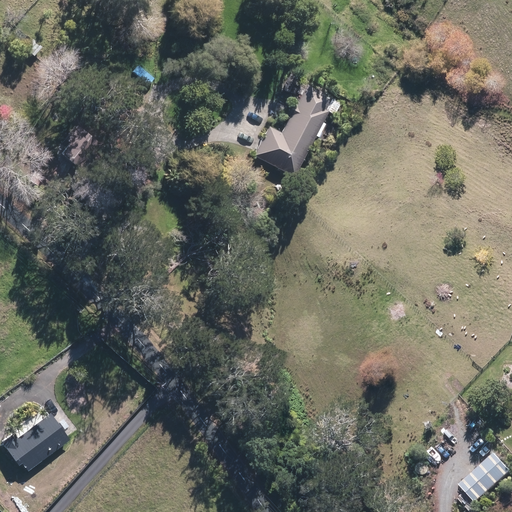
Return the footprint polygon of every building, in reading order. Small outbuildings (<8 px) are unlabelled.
[(32,56),(40,47),(31,39),(23,47),(32,56)] [(139,65),(134,71),(150,85),(155,79),(139,65)] [(299,75),(292,71),(283,88),(291,92),(299,75)] [(330,96),(305,83),(279,132),(268,126),(253,155),(292,176),(327,110),(324,109),(330,96)] [(99,143),(81,129),(61,153),(78,168),(99,143)] [(442,325),(450,332),(455,326),(447,319),(442,325)] [(68,439),(48,413),(15,439),(10,432),(0,439),(0,444),(16,465),(19,462),(26,471),(68,439)] [(478,500),(511,469),(496,451),(461,482),(478,500)]
